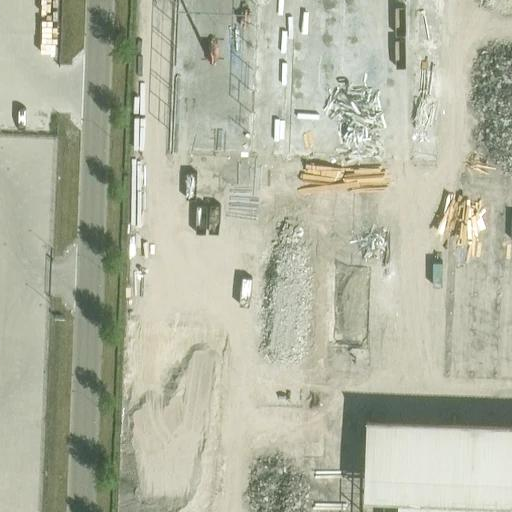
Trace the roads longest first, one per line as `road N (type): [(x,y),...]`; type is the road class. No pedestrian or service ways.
road 1 (unclassified): [(99,0),(80,511)]
road 2 (unknown): [(0,274),(24,306),(35,372),(27,511)]
